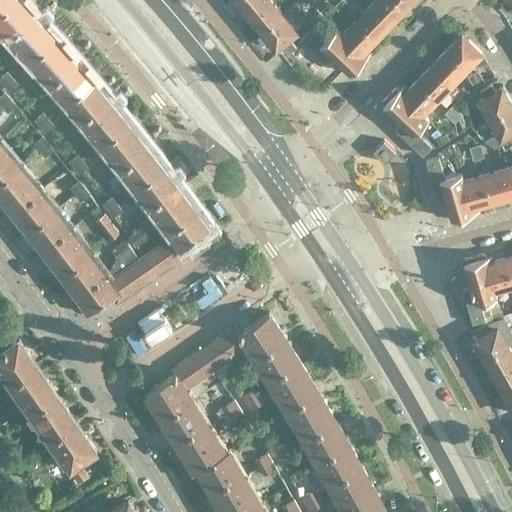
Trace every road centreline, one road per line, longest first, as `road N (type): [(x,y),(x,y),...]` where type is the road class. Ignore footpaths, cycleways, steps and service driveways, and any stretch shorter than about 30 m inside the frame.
road 1 (tertiary): [(494,511),(349,264)]
road 2 (tertiary): [(324,267),(466,511)]
road 3 (residential): [(94,394),(286,273),(324,267)]
road 4 (residential): [(274,196),(255,228),(69,359)]
road 5 (tertiary): [(114,0),(274,196)]
road 6 (residential): [(452,0),(311,140),(288,177)]
road 7 (tertiary): [(288,177),(149,0)]
road 8 (residential): [(349,264),(511,225)]
road 9 (residential): [(94,394),(167,511)]
